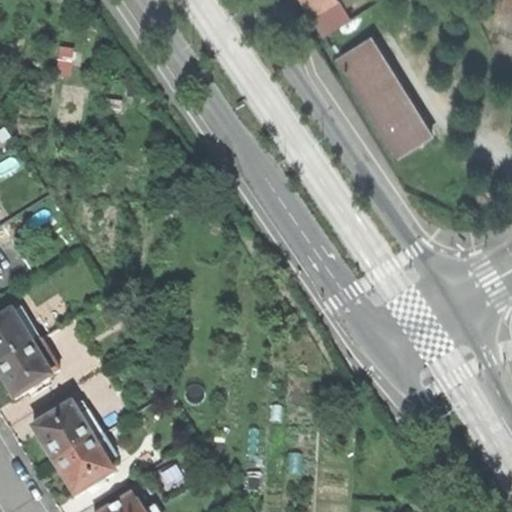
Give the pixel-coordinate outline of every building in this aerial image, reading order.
[(302,0),(325,36),(350,21),(337,0),(302,0)] [(369,36),(337,56),(398,154),(430,134),(418,115),(369,36)] [(0,365),(32,346),(20,326),(13,315),(0,323),(0,365)] [(20,326),(32,346),(42,340),(29,320),(20,326)] [(42,340),(32,346),(45,367),(55,361),(42,340)] [(52,378),(45,367),(32,346),(0,365),(0,374),(6,384),(16,400),(52,378)] [(56,464),(93,440),(79,418),(72,406),(34,430),(45,446),(56,464)] [(79,418),(93,440),(102,435),(88,412),(79,418)] [(102,435),(93,440),(108,463),(116,458),(102,435)] [(108,463),(93,440),(56,464),(66,481),(77,498),(115,474),(108,463)] [(208,471),(213,480),(220,476),(215,467),(208,471)] [(142,511),(132,496),(106,511),(142,511)]
